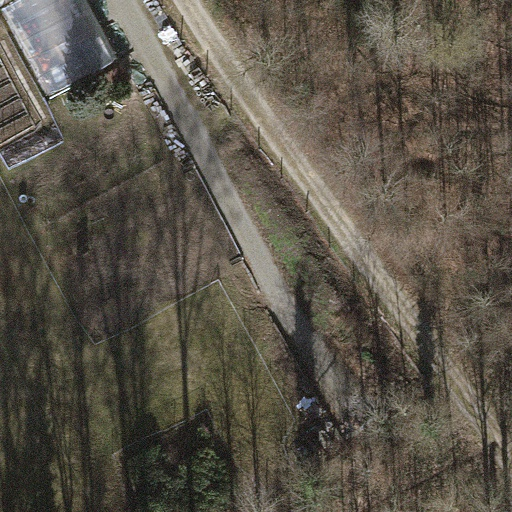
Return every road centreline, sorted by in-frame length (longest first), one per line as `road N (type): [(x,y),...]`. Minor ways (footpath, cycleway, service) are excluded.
road 1 (track): [(184,0),(511,463)]
road 2 (track): [(115,0),(339,412)]
